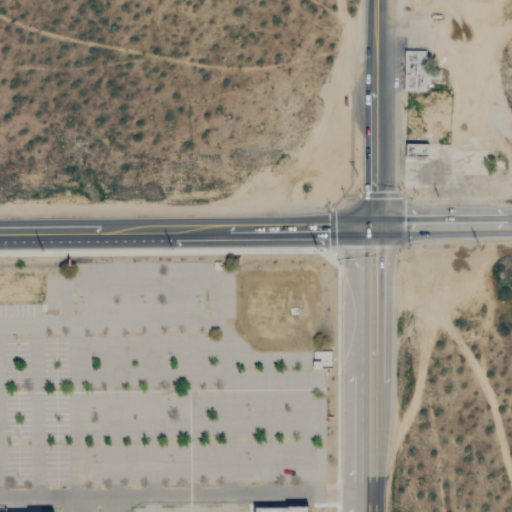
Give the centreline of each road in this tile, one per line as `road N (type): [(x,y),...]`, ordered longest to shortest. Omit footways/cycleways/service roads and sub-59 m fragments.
road 1 (primary): [(371,227),(0,230)]
road 2 (tertiary): [(364,511),(371,227)]
road 3 (secondary): [(376,0),(371,227)]
road 4 (primary): [(511,224),(371,227)]
